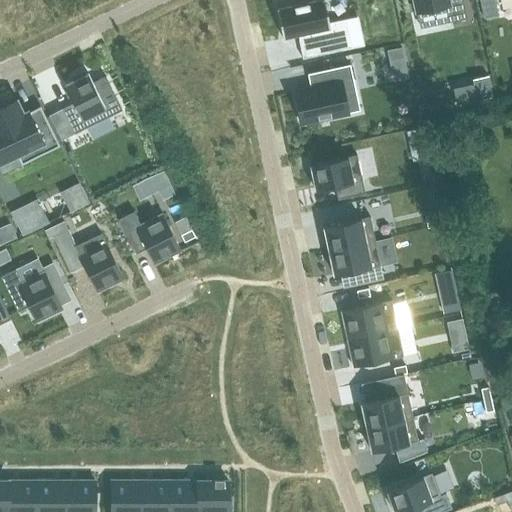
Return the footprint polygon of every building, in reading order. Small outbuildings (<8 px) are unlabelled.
[(381,40),(397,36),(386,0),(384,0),(371,4),(381,40)] [(413,0),(416,12),(448,5),(452,21),(467,18),(463,0),(413,0)] [(493,0),(479,0),(483,18),(498,15),(494,0),(493,0)] [(322,3),(275,13),(282,42),(295,39),(297,45),(293,46),(297,63),(346,52),(340,24),(328,27),(322,3)] [(390,62),(404,59),(402,47),(388,50),(390,62)] [(310,87),(294,90),(301,123),(348,113),(341,81),(353,79),(350,64),(323,70),(326,84),(310,87)] [(73,102),(62,107),(74,133),(122,110),(105,75),(92,81),(88,72),(86,74),(84,70),(71,76),(73,80),(65,84),(73,102)] [(489,75),(473,79),(478,99),(493,95),(489,75)] [(0,159),(16,152),(21,163),(59,144),(40,105),(22,114),(18,106),(13,109),(9,102),(0,106),(0,159)] [(357,154),(310,164),(315,189),(334,185),(337,199),(365,193),(357,154)] [(163,172),(153,177),(159,189),(163,198),(174,193),(163,172)] [(79,183),(62,192),(71,211),(89,202),(79,183)] [(114,193),(103,198),(107,206),(118,200),(114,193)] [(38,202),(41,211),(63,203),(60,194),(38,202)] [(9,208),(19,234),(46,224),(36,198),(9,208)] [(134,210),(118,218),(135,253),(146,248),(154,263),(181,249),(163,213),(141,224),(134,210)] [(370,215),(323,225),(328,250),(375,240),(370,215)] [(9,221),(0,225),(0,245),(17,237),(9,221)] [(68,228),(53,236),(70,272),(84,265),(97,291),(124,278),(101,232),(76,245),(68,228)] [(446,238),(438,240),(441,252),(449,250),(446,238)] [(375,240),(328,250),(334,275),(352,271),(380,265),(375,240)] [(380,265),(352,271),(355,284),(383,278),(380,265)] [(15,268),(0,276),(17,311),(28,306),(35,321),(62,308),(61,304),(53,288),(63,283),(55,268),(45,273),(44,270),(22,281),(15,268)] [(368,287),(356,289),(358,297),(370,294),(368,287)] [(456,295),(441,298),(445,314),(460,310),(456,295)] [(0,323),(11,318),(0,296),(0,323)] [(391,299),(341,310),(347,338),(397,327),(391,299)] [(458,318),(444,322),(454,354),(468,349),(458,318)] [(397,327),(347,338),(353,366),(403,356),(397,327)] [(406,364),(393,367),(395,375),(407,372),(406,364)] [(380,398),(361,402),(366,426),(412,416),(407,392),(403,374),(376,380),(380,398)] [(495,395),(488,397),(492,409),(499,406),(495,395)] [(499,406),(492,409),(496,420),(503,417),(499,406)] [(412,416),(366,426),(366,427),(371,451),(394,446),(399,461),(428,451),(424,438),(418,439),(412,416)] [(432,474),(387,490),(394,511),(404,511),(421,506),(422,511),(443,511),(452,509),(446,495),(440,497),(432,474)] [(36,511),(36,481),(7,481),(7,511),(36,511)] [(64,511),(65,481),(36,481),(36,511),(64,511)] [(94,511),(95,481),(65,481),(64,511),(94,511)] [(140,511),(141,481),(111,481),(110,511),(140,511)] [(169,511),(170,481),(141,481),(140,511),(169,511)] [(198,511),(198,481),(170,481),(169,511),(198,511)] [(228,481),(198,481),(198,511),(228,511),(231,511),(231,498),(228,498),(228,481)] [(505,493),(494,498),(496,505),(508,501),(505,493)]
